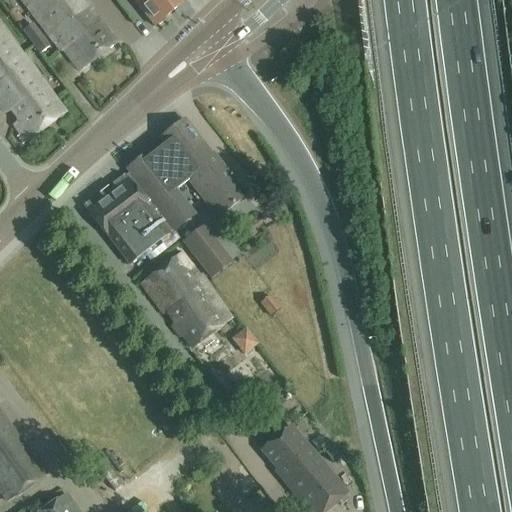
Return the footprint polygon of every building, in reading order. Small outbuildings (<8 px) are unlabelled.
[(19,0),(32,16),(52,0),(19,0)] [(89,10),(82,0),(52,0),(32,16),(54,44),(57,48),(59,46),(79,71),(84,67),(114,43),(96,20),(94,22),(87,13),(89,10)] [(183,0),(131,0),(152,27),(185,1),(183,0)] [(40,54),(49,47),(32,24),(23,31),(40,54)] [(0,69),(21,55),(0,26),(0,69)] [(0,109),(2,113),(11,109),(18,119),(14,127),(25,142),(63,113),(21,55),(0,69),(0,109)] [(163,146),(129,173),(132,177),(174,231),(194,216),(175,191),(187,182),(218,219),(246,197),(212,153),(211,154),(184,120),(158,140),(163,146)] [(174,231),(132,177),(87,211),(129,265),(160,242),(162,245),(146,257),(149,261),(179,239),(174,231)] [(211,278),(230,263),(203,228),(184,243),(211,278)] [(198,278),(181,254),(139,285),(162,316),(167,313),(173,322),(171,327),(178,337),(183,336),(192,349),(196,346),(231,319),(199,277),(198,278)] [(263,318),(274,314),(269,301),(258,305),(263,318)] [(228,342),(241,358),(256,346),(243,330),(228,342)] [(267,420),(280,411),(272,399),(259,408),(267,420)] [(317,409),(303,416),(310,430),(324,423),(317,409)] [(27,463),(20,453),(23,447),(0,414),(0,496),(5,503),(45,475),(34,459),(27,463)] [(308,511),(326,511),(347,495),(290,427),(261,451),(283,478),(281,479),(308,511)] [(340,456),(332,447),(324,455),(331,463),(340,456)] [(260,493),(249,499),(255,511),(266,505),(260,493)] [(76,511),(65,496),(41,511),(76,511)]
